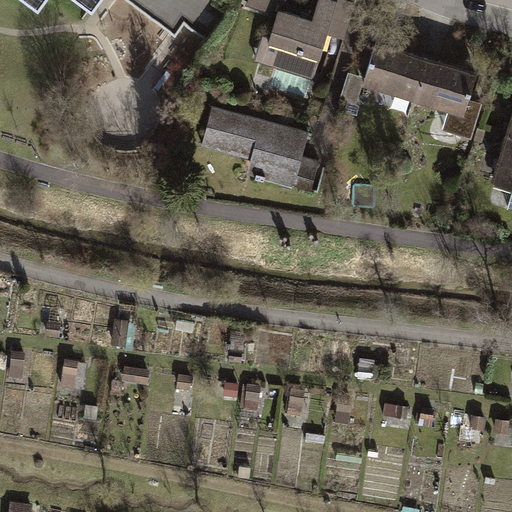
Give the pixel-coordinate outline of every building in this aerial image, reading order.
[(273,0),(251,0),(248,5),(269,11),(273,0)] [(272,41),(263,38),(257,58),(314,76),(328,32),(344,37),(354,7),(330,0),(322,0),(316,21),(281,11),(272,41)] [(370,83),(423,100),(436,60),(383,43),(370,83)] [(485,76),(436,60),(423,100),(455,110),(448,133),(476,142),(487,108),(476,104),(485,76)] [(363,78),(351,74),(343,100),(355,103),(363,78)] [(204,146),(253,160),(251,167),(313,185),(320,158),(302,153),(309,131),(216,105),(204,146)] [(511,199),(509,207),(511,208),(511,140),(509,140),(496,183),(511,187),(511,199)] [(68,313),(50,311),(46,337),(64,340),(68,313)] [(136,321),(119,319),(116,343),(132,345),(136,321)] [(31,358),(15,355),(12,380),(27,382),(31,358)] [(377,359),(364,357),(360,380),(373,382),(377,359)] [(111,364),(95,362),(94,372),(110,375),(111,364)] [(84,366),(69,363),(65,390),(81,393),(84,366)] [(393,366),(381,364),(379,375),(391,376),(393,366)] [(154,373),(129,372),(128,389),(154,390),(154,373)] [(195,381),(184,380),(183,394),(194,395),(195,381)] [(445,383),(427,381),(426,390),(444,393),(445,383)] [(266,385),(250,384),(248,414),(264,415),(266,385)] [(239,389),(227,389),(226,402),(239,402),(239,389)] [(310,395),(296,393),(293,415),(307,417),(310,395)] [(354,402),(341,401),(340,424),(353,425),(354,402)] [(331,406),(315,406),(314,424),(331,424),(331,406)] [(408,410),(390,409),(390,424),(408,424),(408,410)] [(103,416),(90,414),(88,427),(101,429),(103,416)] [(440,415),(424,414),(423,429),(439,430),(440,415)] [(490,423),(477,422),(476,435),(489,436),(490,423)] [(511,425),(499,425),(499,441),(511,441),(511,425)] [(50,430),(28,427),(26,438),(49,441),(50,430)] [(330,442),(312,440),(311,447),(329,450),(330,442)] [(363,462),(343,459),(342,466),(362,469),(363,462)]
